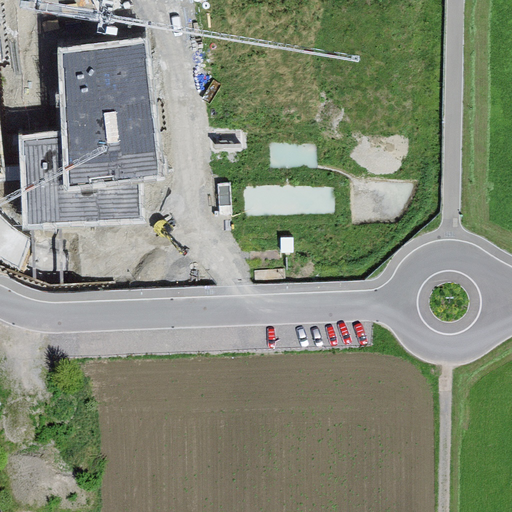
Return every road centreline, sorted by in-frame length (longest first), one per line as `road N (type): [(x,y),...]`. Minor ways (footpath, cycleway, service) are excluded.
road 1 (residential): [(0,300),(53,318),(403,304)]
road 2 (track): [(455,0),(452,253)]
road 3 (track): [(447,351),(446,511)]
road 4 (residential): [(403,304),(421,341),(462,351),(496,325),(501,296)]
road 5 (residential): [(501,296),(490,270),(452,253),(411,274),(403,304)]
